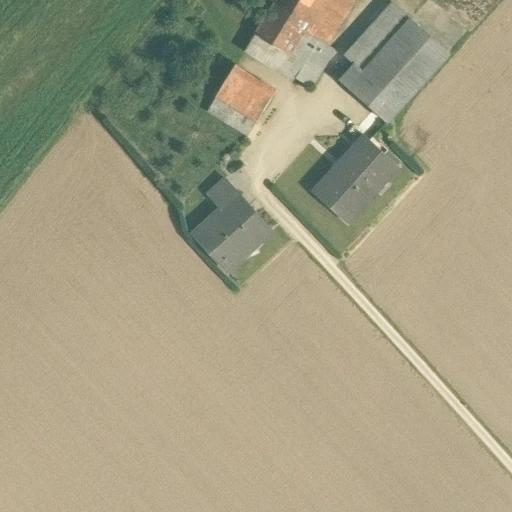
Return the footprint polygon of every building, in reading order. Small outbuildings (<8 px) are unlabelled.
[(323,0),(277,0),(276,3),(309,24),(323,0)] [(353,0),(323,0),(309,24),(304,32),(318,42),(319,41),(326,45),(353,0)] [(391,2),(345,53),(346,58),(353,64),(338,80),(386,122),(448,52),(391,2)] [(309,24),(276,3),(255,37),(289,57),(304,32),(309,24)] [(289,57),(255,37),(245,53),(293,82),(295,80),(318,42),(304,32),(289,57)] [(326,45),(319,41),(318,42),(295,80),(310,89),(335,50),(326,45)] [(275,91),(235,66),(216,97),(255,123),(275,91)] [(255,123),(216,97),(207,111),(246,136),(255,123)] [(363,135),(312,193),(348,224),(399,167),(363,135)] [(228,180),(209,196),(221,211),(237,196),(239,198),(242,195),(228,180)] [(221,211),(195,234),(225,269),(268,231),(239,198),(237,196),(221,211)]
